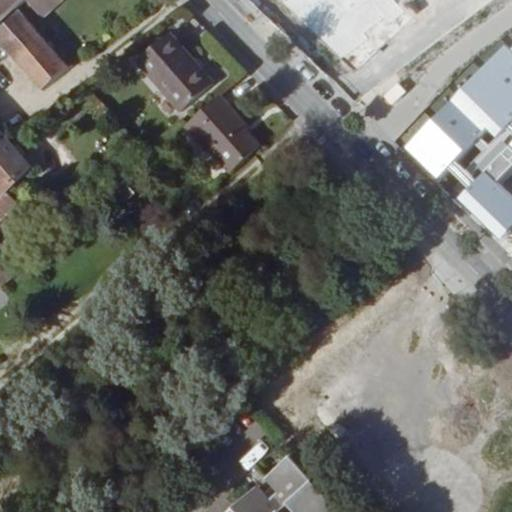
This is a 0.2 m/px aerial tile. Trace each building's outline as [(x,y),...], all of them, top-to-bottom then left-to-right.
[(0,0),(0,28),(23,8),(32,0),(0,0)] [(32,0),(23,8),(38,16),(41,13),(44,17),(64,0),(32,0)] [(322,51),(338,76),(407,30),(387,0),(366,14),(355,0),(328,0),(303,17),(324,49),(322,51)] [(405,0),(417,15),(437,0),(405,0)] [(0,39),(0,40),(46,92),(72,69),(23,14),(0,33),(0,39)] [(212,87),(169,35),(137,62),(179,113),(212,87)] [(253,129),(223,95),(187,127),(195,137),(199,134),(231,171),(262,145),(250,131),(253,129)] [(35,170),(6,136),(0,142),(0,189),(5,195),(9,193),(35,170)] [(0,231),(24,209),(9,193),(5,195),(0,189),(0,231)] [(77,226),(97,207),(82,192),(47,224),(54,232),(57,229),(65,237),(77,226)] [(30,268),(0,241),(0,284),(6,289),(30,268)] [(338,511),(340,510),(295,458),(268,483),(275,489),(281,497),(271,506),(265,499),(258,492),(235,511),(338,511)] [(281,497),(275,489),(265,499),(271,506),(281,497)]
